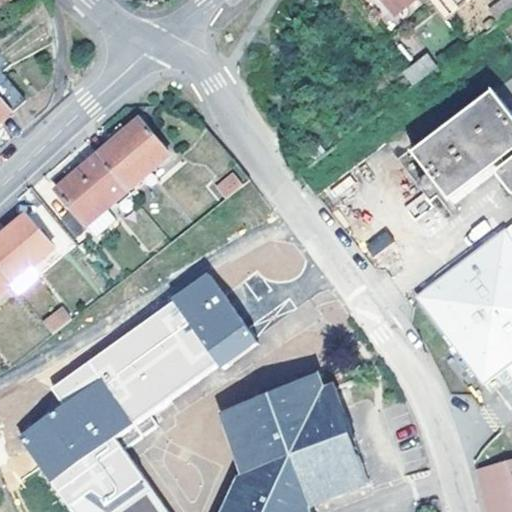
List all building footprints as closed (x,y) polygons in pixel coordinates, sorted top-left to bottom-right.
[(0,0),(0,8),(10,0),(0,0)] [(384,0),(397,14),(401,11),(392,0),(384,0)] [(392,0),(401,11),(414,0),(392,0)] [(511,13),(511,0),(510,0),(498,10),(470,31),(477,41),(511,13)] [(491,0),(498,10),(510,0),(491,0)] [(427,53),(402,71),(412,86),(438,68),(427,53)] [(5,73),(0,76),(0,124),(27,101),(25,95),(5,73)] [(131,191),(172,157),(143,121),(101,157),(100,158),(59,193),(88,227),(131,191)] [(221,189),(229,199),(245,187),(238,177),(221,189)] [(0,295),(13,284),(56,248),(30,217),(0,241),(0,295)] [(386,229),(365,244),(372,254),(393,239),(386,229)] [(511,366),(511,237),(506,230),(421,297),(489,384),(511,366)] [(56,334),(70,323),(73,321),(63,309),(46,323),(56,334)] [(312,511),(312,510),(355,493),(372,486),(360,453),(336,390),(326,395),(320,378),(225,415),(248,480),(242,483),(230,511),(312,511)] [(511,511),(511,460),(482,468),(494,511),(511,511)]
